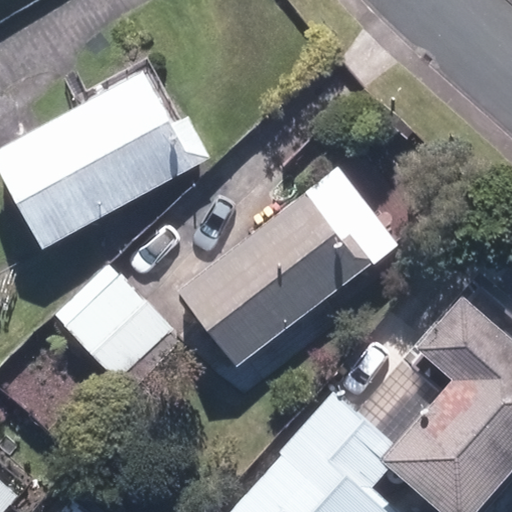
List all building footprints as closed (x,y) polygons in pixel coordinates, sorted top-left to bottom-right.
[(0,147),(0,160),(46,245),(213,153),(199,127),(192,132),(183,115),(176,120),(146,66),(0,147)] [(185,290),(239,362),(379,255),(353,222),(344,230),(313,190),(185,290)] [(58,314),(118,379),(174,327),(114,262),(58,314)] [(469,355),(397,438),(469,499),(511,449),(511,312),(472,278),(434,324),(469,355)] [(133,393),(145,403),(165,383),(152,371),(133,393)] [(330,388),(223,511),(391,511),(350,475),(384,435),(330,388)] [(0,511),(19,490),(0,472),(0,511)] [(49,501),(62,511),(67,511),(79,500),(62,485),(49,501)]
